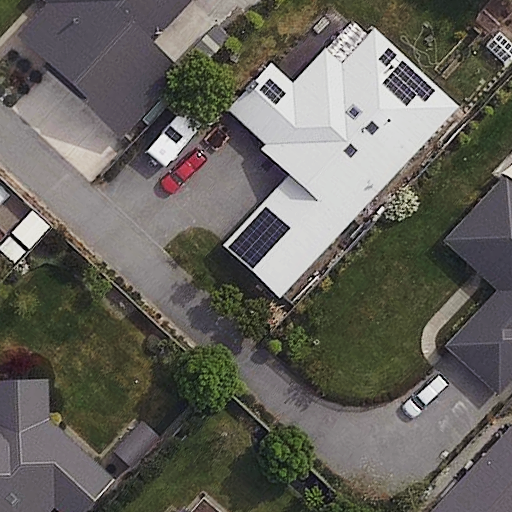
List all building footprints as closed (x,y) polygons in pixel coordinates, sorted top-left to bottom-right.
[(48,0),(16,36),(122,133),(179,71),(147,42),(185,0),(48,0)] [(305,32),(231,112),(294,169),(223,246),(280,299),(458,106),(374,29),(341,65),(305,32)] [(511,181),(506,176),(444,244),(493,289),(440,347),(499,400),(511,385),(511,181)] [(0,511),(78,511),(113,475),(50,417),(48,378),(0,379),(0,511)] [(199,511),(187,500),(174,511),(199,511)]
